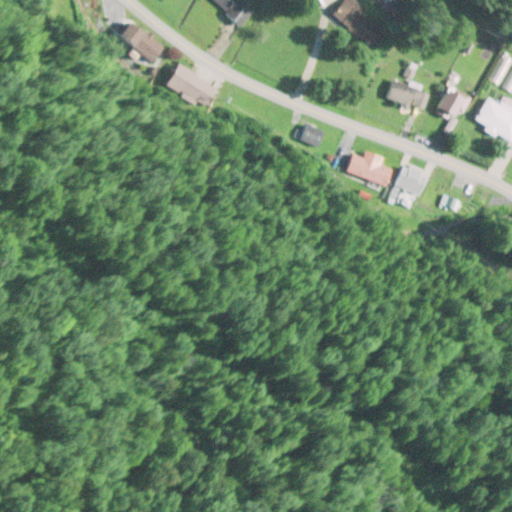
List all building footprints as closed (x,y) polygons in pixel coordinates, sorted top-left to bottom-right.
[(241,29),(255,12),(241,0),(213,0),(211,3),(241,29)] [(346,0),(333,14),(370,49),(385,33),(350,0),(346,0)] [(430,93),(391,82),(386,102),(424,113),(430,93)] [(452,123),(465,101),(450,92),(437,113),(452,123)] [(511,109),(485,97),(473,124),(511,141),(511,109)] [(382,161),(354,150),(345,173),(385,188),(392,170),(381,166),(382,161)] [(388,196),(405,207),(423,179),(406,168),(388,196)]
